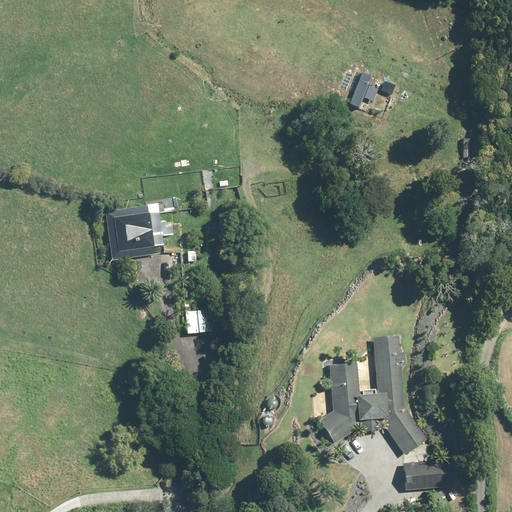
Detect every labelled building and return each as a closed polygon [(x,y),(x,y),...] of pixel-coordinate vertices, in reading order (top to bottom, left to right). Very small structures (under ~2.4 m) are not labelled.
[(156,205),(106,211),(112,261),(153,256),(152,246),(162,245),(161,237),(175,235),(173,218),(158,220),(156,205)] [(200,251),(187,251),(188,263),(200,262),(200,251)] [(216,312),(187,312),(187,334),(216,334),(216,312)] [(364,365),(331,367),(334,411),(319,423),(336,444),(360,421),(367,421),(367,432),(377,432),(377,420),(384,420),(405,454),(427,440),(403,407),(401,365),(405,365),(405,352),(400,353),(399,337),(374,339),(378,395),(360,396),(359,381),(365,380),(364,365)] [(446,464),(407,465),(407,490),(446,489),(446,464)]
